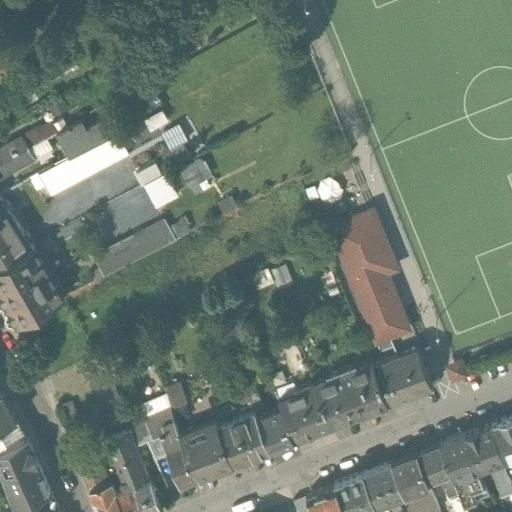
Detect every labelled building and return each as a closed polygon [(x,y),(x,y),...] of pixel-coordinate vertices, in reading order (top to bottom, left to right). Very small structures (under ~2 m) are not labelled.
[(28,148),(0,163),(0,178),(61,145),(68,159),(116,134),(116,133),(107,115),(85,127),(81,119),(28,148)] [(68,159),(37,175),(48,196),(127,154),(116,134),(68,159)] [(0,163),(28,148),(20,137),(0,148),(0,163)] [(182,146),(170,152),(177,166),(189,159),(182,146)] [(200,157),(179,169),(189,187),(210,175),(200,157)] [(150,208),(174,199),(161,162),(137,170),(150,208)] [(0,194),(0,263),(32,247),(0,195),(0,194)] [(99,253),(110,274),(176,239),(165,218),(99,253)] [(402,331),(376,266),(383,263),(367,222),(334,235),(379,351),(393,346),(390,336),(402,331)] [(0,263),(0,299),(16,326),(65,297),(34,246),(32,247),(0,263)] [(138,317),(116,328),(123,341),(144,330),(138,317)] [(416,348),(372,365),(387,404),(432,386),(416,348)] [(102,354),(82,362),(98,404),(102,416),(123,408),(102,354)] [(370,360),(357,365),(356,363),(343,368),(361,414),(387,404),(372,365),(370,360)] [(461,367),(453,370),(456,377),(464,374),(461,367)] [(343,368),(326,374),(326,377),(314,382),(331,426),(361,414),(343,368)] [(170,405),(186,401),(180,379),(164,384),(170,405)] [(313,380),(295,388),(293,382),(274,389),(281,407),(294,441),(331,426),(314,382),(313,380)] [(254,386),(246,390),(254,412),(256,416),(262,414),(259,406),(262,406),(254,386)] [(0,391),(0,433),(8,447),(26,438),(0,391)] [(72,403),(61,407),(68,428),(79,424),(72,403)] [(155,404),(142,409),(144,418),(153,438),(147,441),(154,460),(167,455),(159,435),(163,433),(155,414),(158,412),(155,404)] [(179,434),(170,407),(158,412),(155,414),(163,433),(159,435),(167,455),(179,485),(199,477),(196,470),(196,469),(185,453),(179,434)] [(281,407),(267,413),(267,412),(262,414),(256,416),(270,450),(294,441),(281,407)] [(254,412),(218,426),(232,464),(232,465),(270,450),(256,416),(254,412)] [(511,415),(490,424),(511,479),(511,415)] [(153,438),(144,418),(129,424),(137,445),(147,441),(153,438)] [(215,420),(179,434),(185,453),(196,469),(196,470),(199,477),(232,464),(218,426),(215,420)] [(511,479),(490,424),(465,434),(479,469),(493,464),(492,470),(501,492),(511,487),(511,479)] [(127,430),(106,439),(122,481),(131,479),(135,487),(149,481),(134,446),(127,430)] [(465,434),(448,441),(448,440),(440,443),(456,485),(464,504),(476,499),(467,474),(479,469),(465,434)] [(8,447),(0,450),(0,469),(2,475),(15,511),(57,511),(54,503),(26,438),(8,447)] [(440,443),(415,454),(427,482),(442,475),(442,482),(444,489),(456,485),(440,443)] [(96,451),(77,459),(89,491),(110,483),(96,451)] [(415,454),(385,466),(398,498),(412,492),(412,491),(418,489),(417,496),(421,506),(434,501),(427,482),(415,454)] [(385,466),(357,476),(370,510),(388,503),(388,509),(388,511),(403,511),(398,498),(385,466)] [(370,511),(357,476),(328,487),(338,511),(370,511)] [(115,493),(111,483),(110,483),(89,491),(93,503),(96,502),(100,511),(121,511),(139,505),(132,488),(135,487),(131,479),(122,481),(123,482),(120,483),(123,490),(115,493)] [(135,487),(132,488),(139,505),(121,511),(161,511),(162,511),(150,481),(149,481),(135,487)] [(338,511),(328,487),(306,496),(311,511),(338,511)] [(311,511),(306,496),(293,501),(297,511),(311,511)] [(434,501),(421,506),(423,511),(436,511),(438,511),(434,501)]
